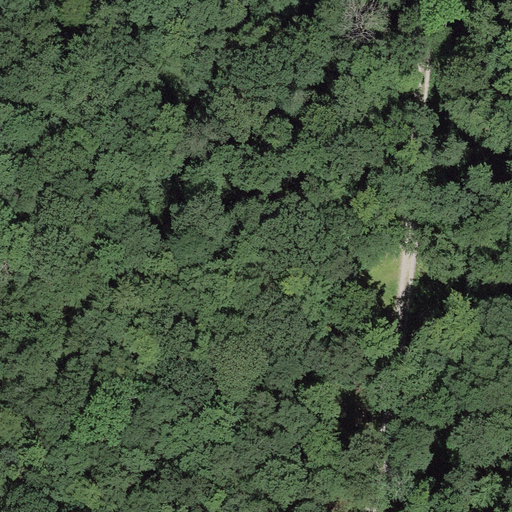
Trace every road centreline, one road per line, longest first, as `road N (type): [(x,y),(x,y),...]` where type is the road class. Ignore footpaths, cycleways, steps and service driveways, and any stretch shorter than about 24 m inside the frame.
road 1 (track): [(426,0),(404,290),(372,511)]
road 2 (track): [(0,340),(190,280),(404,290)]
